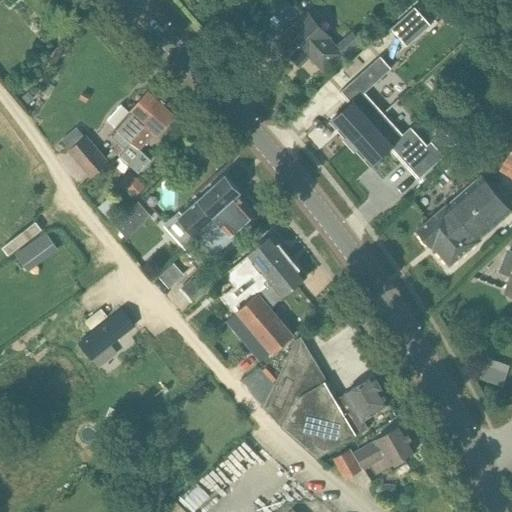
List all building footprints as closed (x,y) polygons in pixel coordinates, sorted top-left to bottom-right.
[(443,3),(436,17),(467,35),(475,21),(443,3)] [(415,6),(392,28),(407,46),(431,24),(415,6)] [(278,41),(279,42),(300,65),(311,54),(324,69),(342,53),(329,38),(331,36),(309,13),(282,38),(279,40),(278,41)] [(340,47),(350,58),(365,45),(355,33),(340,47)] [(344,146),(378,117),(361,96),(365,92),(354,80),(335,96),(344,107),(325,123),(340,139),(338,140),(344,146)] [(164,103),(166,102),(151,89),(152,88),(151,88),(138,102),(131,109),(134,112),(133,113),(122,104),(108,120),(120,131),(113,138),(119,143),(113,149),(119,155),(132,144),(147,127),(142,124),(159,104),(164,103)] [(36,99),(31,93),(25,98),(31,104),(36,99)] [(176,111),(166,102),(164,103),(159,104),(142,124),(147,127),(132,144),(119,155),(130,165),(139,173),(152,160),(143,151),(141,149),(155,133),(156,134),(177,112),(176,111)] [(397,139),(378,117),(344,146),(349,152),(350,151),(364,168),(385,150),(401,169),(418,154),(402,135),(397,139)] [(110,162),(96,145),(87,135),(79,126),(61,141),(70,151),(69,151),(78,160),(92,177),(110,162)] [(145,186),(131,172),(120,183),(135,198),(145,186)] [(238,193),(238,194),(241,191),(226,175),(180,217),(199,238),(204,233),(198,225),(219,206),(222,209),(238,193)] [(511,209),(483,175),(418,230),(432,246),(433,245),(450,265),(511,210),(511,209)] [(255,213),(238,194),(238,193),(222,209),(219,206),(198,225),(204,233),(199,238),(207,246),(218,236),(210,228),(217,221),(231,236),(234,234),(237,238),(246,229),(243,226),(255,213)] [(153,217),(139,202),(114,223),(127,238),(153,217)] [(47,229),(14,249),(27,270),(59,250),(47,229)] [(278,264),(289,254),(273,234),(247,255),(253,262),(223,285),(235,301),(267,276),(270,280),(283,271),(278,264)] [(283,271),(270,280),(265,284),(268,287),(238,311),(246,322),(237,329),(249,344),(258,337),(273,356),(295,336),(270,306),(307,276),(289,254),(278,264),(283,271)] [(173,261),(159,273),(169,284),(182,272),(173,261)] [(214,286),(200,271),(182,287),(195,302),(214,286)] [(135,325),(123,309),(80,343),(93,358),(135,325)] [(293,341),(264,407),(282,425),(317,457),(369,428),(364,419),(389,402),(382,390),(383,389),(375,375),(346,392),(346,393),(347,394),(347,393),(349,397),(346,399),(346,398),(345,399),(343,396),(343,395),(338,398),(301,336),(293,341)] [(489,358),(486,366),(507,373),(509,365),(489,358)] [(417,448),(403,424),(372,441),(355,452),(365,469),(385,457),(393,469),(407,462),(404,456),(417,448)] [(335,457),(347,478),(361,470),(349,449),(335,457)] [(383,499),(396,499),(396,487),(383,487),(383,499)] [(188,511),(178,501),(166,511),(188,511)]
